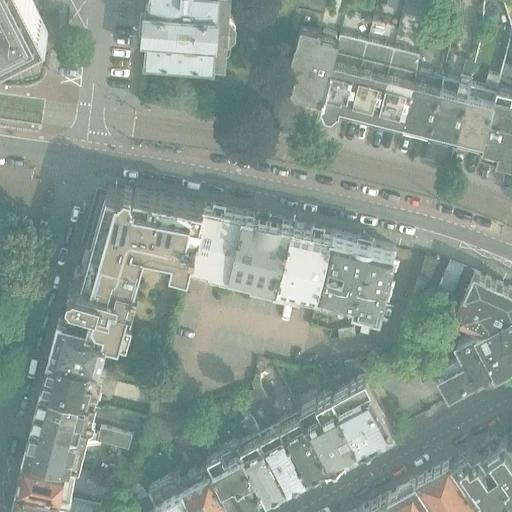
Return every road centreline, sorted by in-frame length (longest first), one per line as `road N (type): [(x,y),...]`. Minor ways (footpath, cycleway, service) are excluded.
road 1 (tertiary): [(511,253),(285,185),(80,153)]
road 2 (residential): [(80,153),(0,455)]
road 3 (tertiary): [(283,511),(511,392)]
road 4 (residential): [(80,153),(102,0)]
